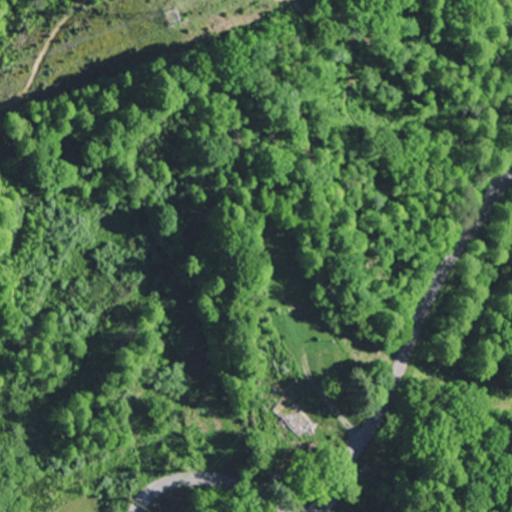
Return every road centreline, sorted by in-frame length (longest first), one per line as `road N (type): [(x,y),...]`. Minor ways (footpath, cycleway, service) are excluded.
road 1 (secondary): [(511,174),(438,280),(386,400),(325,507),(282,510),(243,487),(199,478),(166,483),(137,511)]
road 2 (track): [(511,165),(412,196),(365,189),(315,147),(301,113),(300,72)]
